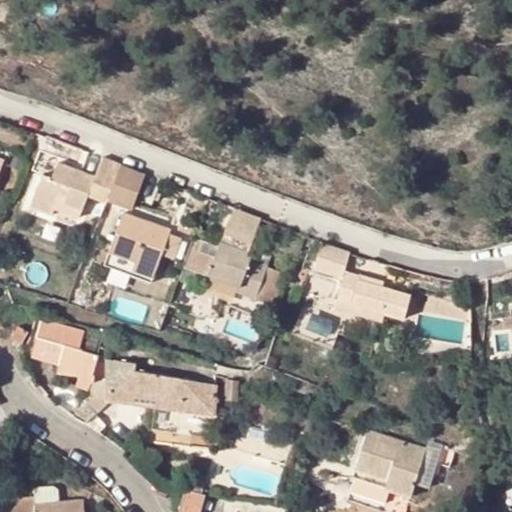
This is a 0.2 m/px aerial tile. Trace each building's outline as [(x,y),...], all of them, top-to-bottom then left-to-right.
[(95,176),(58,162),(52,178),(42,174),(29,207),(52,216),(54,210),(61,195),(67,197),(65,203),(82,210),(88,195),(106,203),(121,164),(103,157),(95,176)] [(146,173),(121,164),(107,200),(132,209),(146,173)] [(82,210),(65,203),(67,197),(61,195),(54,210),(79,219),(82,210)] [(261,219),(234,208),(224,234),(251,244),(261,219)] [(171,230),(123,213),(104,265),(152,283),(171,230)] [(198,227),(181,221),(177,230),(194,237),(194,236),(198,227)] [(251,244),(224,234),(215,257),(199,251),(202,240),(194,236),(194,237),(183,267),(238,288),(237,292),(273,306),(285,274),(267,267),(269,264),(251,258),(253,253),(248,251),(251,244)] [(333,246),(322,243),(318,257),(333,246)] [(382,287),(359,280),(360,275),(345,271),(350,252),(333,246),(318,257),(313,275),(341,283),(336,300),(385,314),(404,319),(411,295),(382,287)] [(309,269),(304,267),(300,276),(301,278),(304,282),(305,281),(309,269)] [(384,282),(360,275),(359,280),(382,287),(384,282)] [(468,306),(426,296),(423,312),(469,320),(468,306)] [(385,314),(336,300),(334,308),(382,322),(385,314)] [(344,321),(303,305),(293,333),(333,349),(344,321)] [(511,318),(511,316),(492,319),(494,334),(511,331),(511,318)] [(85,332),(42,319),(32,357),(59,365),(58,373),(77,375),(78,378),(79,382),(81,384),(85,385),(88,385),(92,380),(98,355),(80,350),(85,332)] [(29,333),(18,326),(12,337),(22,344),(29,333)] [(216,385),(135,371),(136,363),(107,360),(108,381),(92,380),(90,397),(192,412),(213,414),(216,385)] [(238,381),(227,380),(226,400),(238,401),(238,381)] [(511,404),(500,406),(503,423),(509,422),(511,421),(511,404)] [(295,446),(236,430),(231,449),(289,466),(295,446)] [(426,449),(368,430),(355,469),(357,469),(347,500),(383,511),(390,490),(411,497),(426,449)] [(91,492),(75,478),(70,487),(88,498),(91,492)] [(205,481),(193,478),(191,490),(202,491),(205,481)] [(58,490),(54,486),(35,488),(35,498),(36,505),(60,503),(58,490)] [(201,511),(206,495),(185,489),(179,511),(182,511),(201,511)] [(60,503),(36,505),(35,498),(8,500),(9,511),(84,511),(84,501),(60,503)]
